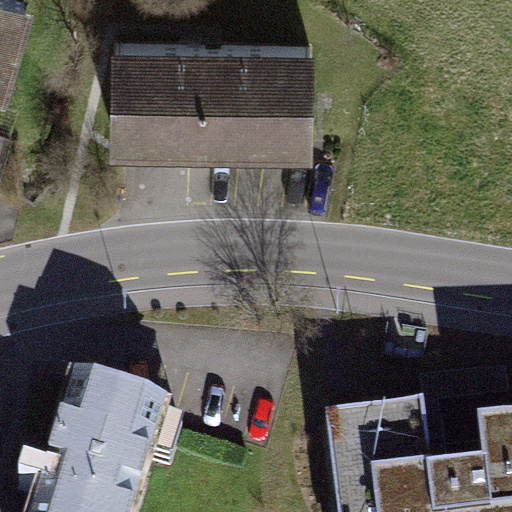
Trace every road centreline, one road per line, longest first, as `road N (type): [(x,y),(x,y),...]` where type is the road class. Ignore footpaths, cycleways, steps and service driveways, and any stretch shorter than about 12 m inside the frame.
road 1 (tertiary): [(0,286),(153,257),(229,254),(376,261),(511,284)]
road 2 (unknown): [(0,440),(38,277)]
